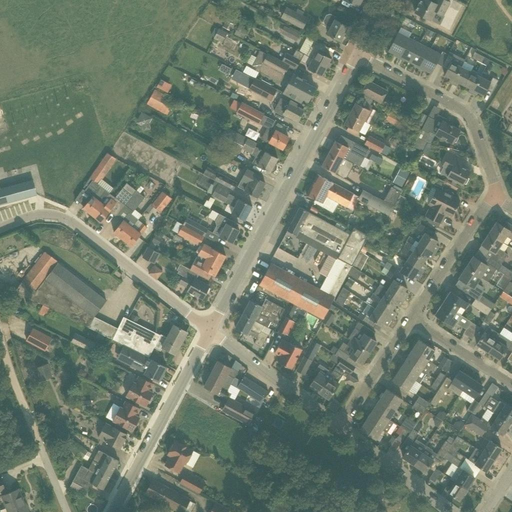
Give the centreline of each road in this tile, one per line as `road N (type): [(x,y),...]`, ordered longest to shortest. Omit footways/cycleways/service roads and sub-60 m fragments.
road 1 (tertiary): [(203,326),(357,54)]
road 2 (unclassified): [(0,229),(49,215),(70,221),(203,326)]
road 3 (residential): [(496,197),(462,107),(357,54)]
road 4 (tertiary): [(108,511),(203,326)]
road 5 (residential): [(334,429),(203,326)]
road 6 (residential): [(406,317),(496,197)]
road 7 (track): [(43,457),(0,319)]
road 8 (residential): [(447,511),(334,429)]
road 9 (residential): [(334,429),(406,317)]
road 10 (residential): [(511,383),(406,317)]
